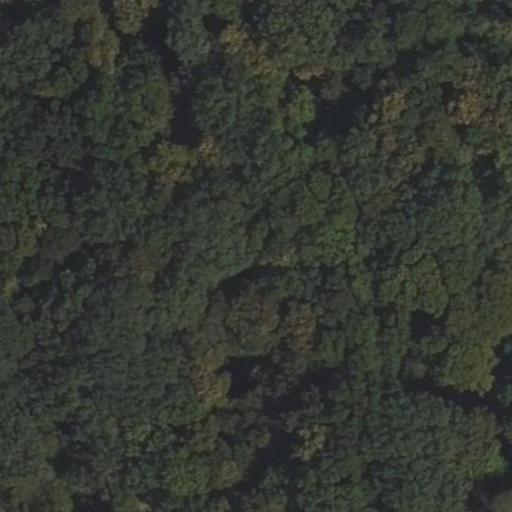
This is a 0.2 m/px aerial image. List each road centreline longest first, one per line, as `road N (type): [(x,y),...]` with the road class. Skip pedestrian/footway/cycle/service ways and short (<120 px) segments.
road 1 (track): [(511,181),(104,191),(0,217)]
road 2 (track): [(499,511),(511,380)]
